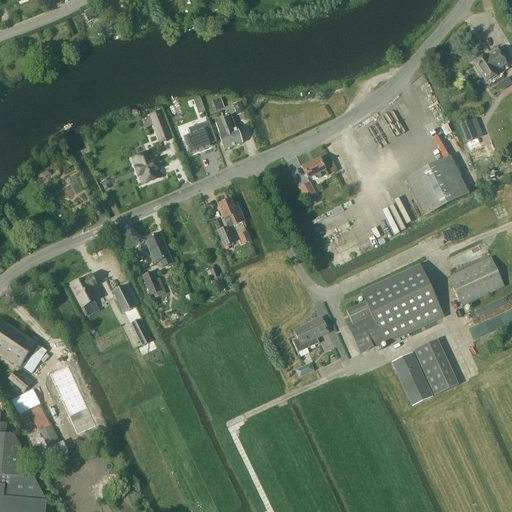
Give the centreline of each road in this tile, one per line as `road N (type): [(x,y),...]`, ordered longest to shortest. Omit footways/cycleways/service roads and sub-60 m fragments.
road 1 (tertiary): [(0,284),(39,257),(344,122),(387,91),(467,0)]
road 2 (unknown): [(275,154),(362,363)]
